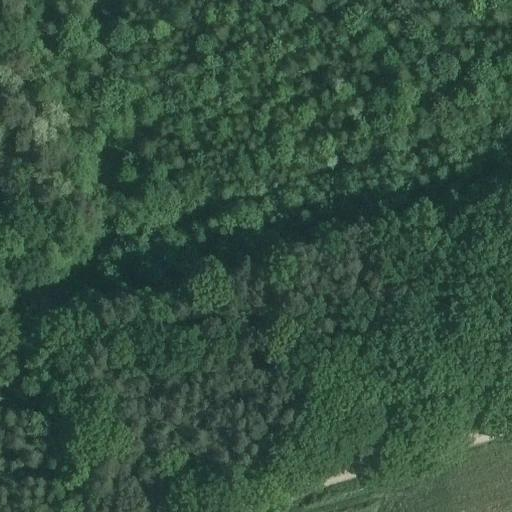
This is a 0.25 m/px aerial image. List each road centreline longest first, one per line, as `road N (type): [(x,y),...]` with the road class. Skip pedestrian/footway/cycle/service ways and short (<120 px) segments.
road 1 (track): [(511,121),(31,275)]
road 2 (track): [(511,416),(207,511)]
road 3 (track): [(85,511),(31,275),(0,282)]
